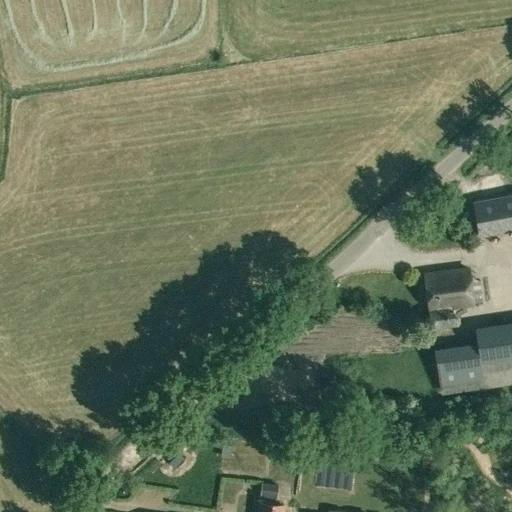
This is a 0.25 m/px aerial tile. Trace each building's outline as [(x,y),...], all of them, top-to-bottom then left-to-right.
[(511,192),(472,200),(478,236),(511,230),(511,192)] [(455,325),(452,306),(472,304),(472,300),(482,299),(479,280),(469,281),(468,268),(424,274),(428,310),(431,328),(455,325)] [(511,320),(474,326),(483,387),(511,383),(511,320)] [(299,453),(332,457),(335,435),(302,431),(299,453)] [(278,484),(261,482),(259,496),(276,498),(278,484)] [(258,502),(257,511),(282,511),(283,505),(258,502)]
